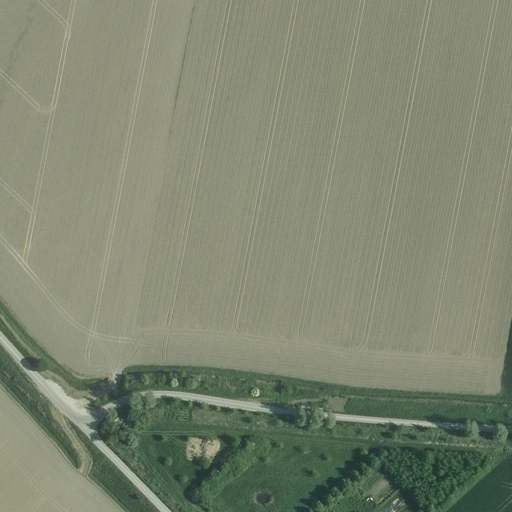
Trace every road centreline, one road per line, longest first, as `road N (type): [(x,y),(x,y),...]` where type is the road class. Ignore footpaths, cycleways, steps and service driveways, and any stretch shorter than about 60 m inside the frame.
road 1 (unclassified): [(511,429),(142,395),(85,427)]
road 2 (unclassified): [(85,427),(0,335)]
